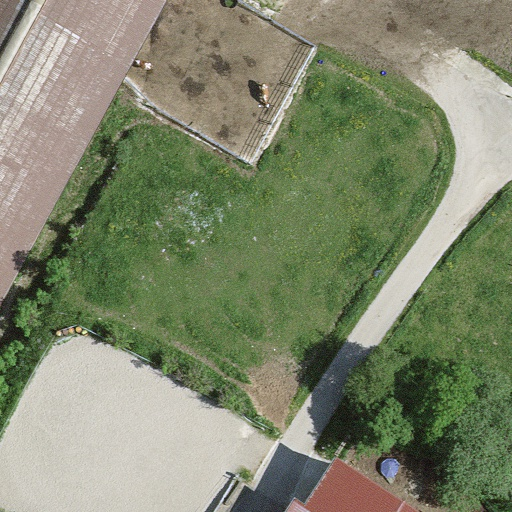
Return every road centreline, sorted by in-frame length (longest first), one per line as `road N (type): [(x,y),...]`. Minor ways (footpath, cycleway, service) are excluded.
road 1 (track): [(257,511),(388,304),(472,190),(511,156)]
road 2 (track): [(367,0),(448,91),(511,138)]
